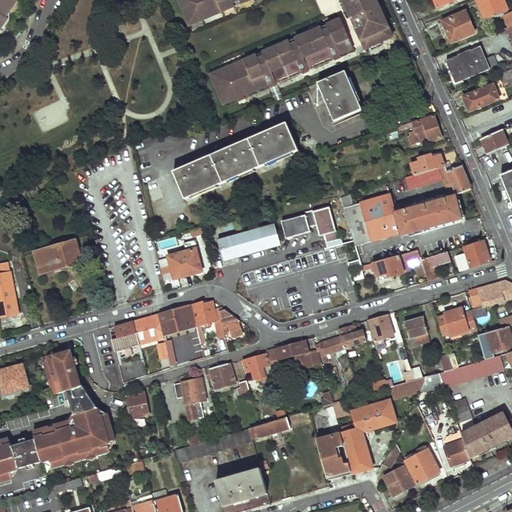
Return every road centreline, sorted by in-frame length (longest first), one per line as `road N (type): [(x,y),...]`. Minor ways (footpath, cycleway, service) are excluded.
road 1 (residential): [(277,338),(223,295),(202,292),(0,350)]
road 2 (residential): [(399,0),(511,257)]
road 3 (residential): [(511,269),(277,338)]
road 4 (residential): [(277,338),(127,387)]
road 5 (residential): [(274,511),(356,488),(371,491),(381,511)]
